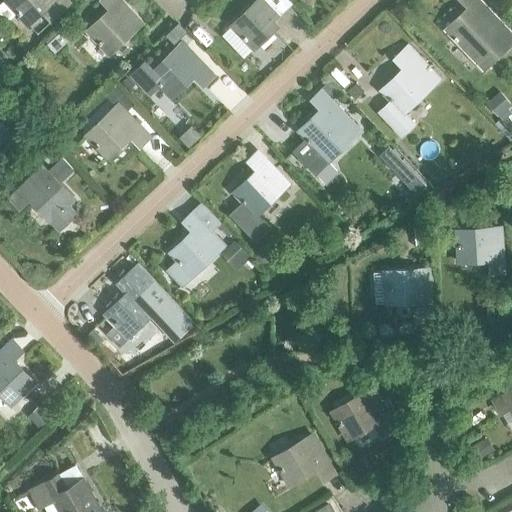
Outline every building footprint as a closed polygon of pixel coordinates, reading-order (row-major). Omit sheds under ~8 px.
[(8,0),(7,1),(28,25),(54,0),(8,0)] [(87,31),(109,55),(141,24),(118,0),(101,0),(110,10),(87,31)] [(258,0),(231,26),(254,49),(274,31),(268,24),(280,13),(268,0),(258,0)] [(445,29),(468,53),(500,22),(478,0),(460,0),(468,8),(445,29)] [(204,85),(213,76),(183,44),(154,70),(144,59),(128,74),(149,96),(160,85),(172,98),(195,76),(204,85)] [(380,113),(402,135),(413,125),(403,114),(435,83),(404,50),(394,59),(404,69),(381,91),(392,102),(380,113)] [(297,132),(320,155),(353,123),(322,91),(311,101),(320,110),(297,132)] [(141,146),(150,137),(119,104),(86,135),(108,159),(132,136),(141,146)] [(0,143),(11,133),(0,121),(0,143)] [(234,192),(256,215),(288,185),(257,153),(248,162),(256,171),(234,192)] [(29,200),(51,222),(74,199),(43,168),(11,199),(20,209),(29,200)] [(164,270),(181,287),(192,277),(224,246),(194,213),(184,222),(193,232),(170,254),(175,260),(164,270)] [(489,271),(502,270),(499,225),(455,228),(457,260),(488,259),(489,271)] [(106,314),(129,337),(160,307),(143,289),(151,281),(136,266),(118,282),(128,293),(106,314)] [(417,312),(431,311),(428,266),(384,269),(386,301),(417,300),(417,312)] [(0,356),(0,394),(11,406),(34,385),(12,362),(23,352),(14,343),(0,356)] [(381,432),(392,425),(369,386),(331,409),(348,436),(374,421),(381,432)] [(511,406),(511,387),(492,399),(499,411),(511,404),(511,406)] [(322,478),(334,471),(311,433),(272,455),(289,483),(315,467),(322,478)] [(348,469),(357,483),(371,473),(362,460),(348,469)] [(99,511),(79,476),(63,485),(55,471),(25,487),(36,506),(52,497),(60,511),(99,511)] [(250,511),(269,511),(261,502),(250,511)]
